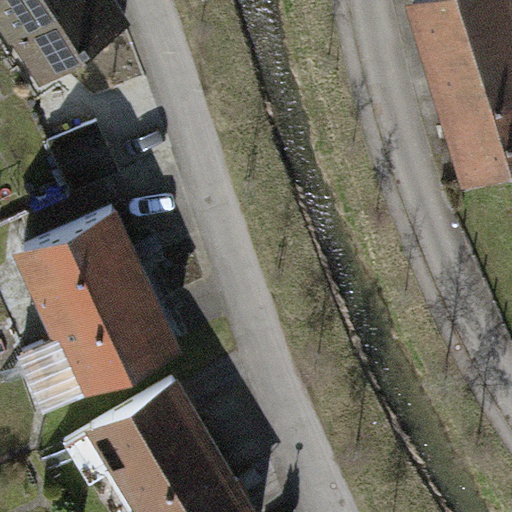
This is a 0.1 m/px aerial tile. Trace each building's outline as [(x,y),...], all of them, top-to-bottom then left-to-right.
[(0,0),(0,22),(44,87),(129,30),(108,0),(0,0)] [(459,184),(511,169),(511,0),(462,0),(429,9),(412,14),(459,184)] [(426,0),(429,9),(462,0),(426,0)] [(76,195),(121,175),(100,128),(55,148),(76,195)] [(179,352),(114,210),(8,258),(35,317),(73,400),(179,352)] [(47,409),(73,400),(35,317),(0,334),(0,468),(48,449),(47,409)] [(257,511),(176,377),(79,435),(125,511),(257,511)]
